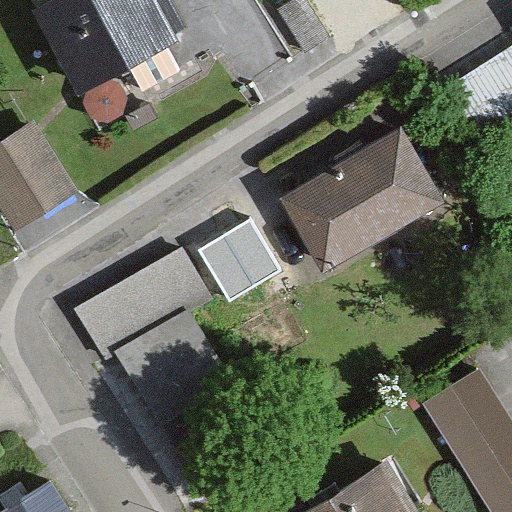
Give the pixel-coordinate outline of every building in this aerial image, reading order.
[(174,0),(61,0),(39,12),(84,96),(194,37),(174,0)] [(482,120),(511,100),(511,39),(454,77),(482,120)] [(43,125),(0,148),(0,206),(14,232),(82,195),(43,125)] [(401,127),(285,201),(332,275),(448,201),(401,127)] [(101,339),(212,289),(190,242),(80,293),(101,339)] [(511,511),(511,423),(475,364),(428,394),(503,511),(511,511)] [(420,511),(389,464),(314,511),(420,511)] [(70,511),(58,488),(14,511),(70,511)]
